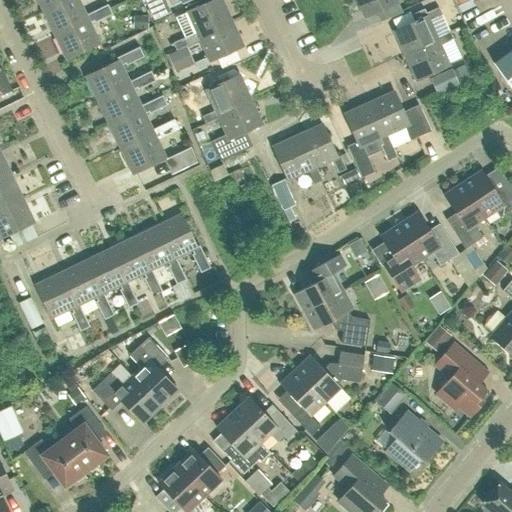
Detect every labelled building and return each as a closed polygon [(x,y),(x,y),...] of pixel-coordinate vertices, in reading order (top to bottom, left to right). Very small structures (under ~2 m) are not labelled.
[(36,0),(42,11),(64,0),(36,0)] [(64,0),(42,11),(54,35),(88,19),(86,16),(78,0),(64,0)] [(143,0),(153,20),(170,12),(164,0),(143,0)] [(194,34),(181,40),(174,43),(177,51),(186,47),(197,42),(196,39),(230,23),(219,0),(214,0),(184,13),(194,34)] [(354,0),(363,19),(396,4),(394,0),(354,0)] [(108,5),(86,16),(88,19),(54,35),(66,60),(100,43),(90,23),(94,21),(95,22),(112,14),(108,5)] [(410,23),(391,32),(403,57),(437,42),(435,39),(428,21),(440,16),(437,8),(426,13),(424,8),(407,16),(410,23)] [(133,15),(133,29),(148,29),(148,15),(133,15)] [(196,39),(197,42),(205,59),(194,64),(192,65),(196,72),(209,66),(208,63),(242,48),(230,23),(196,39)] [(469,32),(458,37),(468,57),(479,52),(469,32)] [(437,42),(403,57),(414,82),(448,67),(439,46),(451,40),(448,33),(435,39),(437,42)] [(194,64),(186,47),(177,51),(167,55),(174,73),(192,65),(194,64)] [(131,86),(129,83),(121,66),(126,63),(127,64),(144,56),(140,48),(117,59),(118,61),(85,77),(97,102),(131,86)] [(511,49),(493,64),(511,89),(511,49)] [(456,65),(433,74),(441,92),(463,82),(456,65)] [(17,87),(11,90),(1,68),(0,68),(0,84),(9,104),(22,97),(17,87)] [(133,90),(145,84),(155,79),(151,72),(129,83),(131,86),(97,102),(108,126),(142,110),(141,107),(133,90)] [(216,116),(249,101),(238,76),(204,92),(214,112),(201,118),(204,125),(217,119),(216,116)] [(49,102),(65,98),(60,80),(44,85),(49,102)] [(401,112),(392,92),(367,104),(383,138),(387,136),(403,128),(409,141),(416,138),(410,125),(408,126),(401,112)] [(163,96),(141,107),(142,110),(108,126),(120,150),(154,134),(152,131),(144,114),(167,103),(163,96)] [(216,116),(217,119),(225,136),(212,142),(220,160),(252,145),(246,132),(261,126),(249,101),(216,116)] [(375,171),(364,147),(381,139),(383,144),(380,145),(387,161),(397,156),(387,136),(383,138),(367,104),(343,115),(355,142),(348,145),(362,177),(375,171)] [(401,112),(408,126),(410,125),(425,118),(419,105),(401,112)] [(178,127),(175,120),(152,131),(154,134),(120,150),(132,175),(166,159),(156,138),(178,127)] [(296,136),(311,170),(314,169),(331,161),(337,173),(344,170),(338,157),(336,158),(320,125),(296,136)] [(83,128),(71,134),(77,148),(90,143),(83,128)] [(311,170),(296,136),(271,147),(287,181),(307,172),(313,184),(320,181),(314,169),(311,170)] [(38,153),(53,147),(49,138),(34,144),(38,153)] [(0,179),(10,174),(0,153),(0,179)] [(356,168),(340,175),(343,184),(359,177),(356,168)] [(462,183),(484,217),(495,210),(500,217),(511,208),(511,186),(510,184),(495,193),(481,171),(462,183)] [(0,208),(22,198),(10,174),(0,179),(0,208)] [(296,204),(284,179),(271,186),(283,210),(296,204)] [(484,217),(462,183),(444,195),(455,213),(445,219),(465,249),(483,237),(474,224),(484,217)] [(0,208),(0,242),(2,241),(1,239),(34,223),(22,198),(0,208)] [(399,224),(421,258),(431,252),(440,265),(458,253),(439,223),(429,230),(417,212),(399,224)] [(199,247),(196,248),(180,215),(155,226),(172,260),(175,259),(192,251),(193,254),(192,254),(200,272),(209,267),(205,260),(199,247)] [(421,258),(399,224),(380,236),(392,254),(382,260),(401,290),(419,278),(410,265),(421,258)] [(168,262),(169,265),(167,266),(175,284),(185,279),(175,259),(172,260),(155,226),(131,238),(148,272),(151,270),(168,262)] [(144,274),(145,277),(143,278),(152,296),(160,292),(161,291),(151,270),(148,272),(131,238),(107,250),(124,284),(127,282),(144,274)] [(355,258),(366,251),(359,238),(347,245),(355,258)] [(507,265),(511,259),(511,250),(506,245),(496,256),(507,265)] [(120,285),(121,289),(120,289),(129,307),(137,302),(127,282),(124,284),(107,250),(83,261),(100,295),(103,294),(120,285)] [(461,251),(458,253),(449,259),(453,266),(466,258),(461,251)] [(304,312),(343,290),(333,272),(345,266),(339,254),(317,266),(323,277),(293,294),(304,312)] [(20,261),(8,267),(20,295),(33,290),(20,261)] [(96,297),(97,300),(96,301),(105,318),(110,316),(113,314),(103,294),(100,295),(83,261),(59,273),(76,307),(79,305),(96,297)] [(482,263),(473,269),(478,277),(485,268),(482,263)] [(72,309),(73,312),(71,313),(81,331),(89,326),(79,305),(76,307),(59,273),(35,285),(51,319),(72,309)] [(511,354),(511,280),(502,291),(511,299),(511,310),(490,336),(511,354)] [(168,288),(161,291),(160,292),(163,297),(171,293),(168,288)] [(343,290),(304,312),(314,330),(334,319),(339,330),(343,330),(341,342),(365,346),(369,320),(351,317),(348,311),(353,309),(343,290)] [(397,299),(405,312),(414,306),(406,294),(397,299)] [(31,297),(19,302),(30,327),(42,322),(31,297)] [(118,331),(110,316),(105,318),(103,319),(110,334),(118,331)] [(132,376),(160,406),(177,389),(157,367),(168,357),(148,337),(129,355),(141,367),(132,376)] [(376,342),(375,351),(387,353),(388,343),(376,342)] [(470,416),(489,393),(477,383),(487,372),(453,343),(434,364),(450,378),(436,393),(454,409),(457,405),(470,416)] [(295,369),(325,402),(341,387),(337,383),(341,379),(360,382),(364,355),(339,351),(337,364),(334,363),(325,371),(310,355),(295,369)] [(370,370),(391,373),(393,357),(372,354),(370,370)] [(325,402),(295,369),(279,383),(303,408),(294,417),(311,435),(320,426),(310,416),(325,402)] [(160,406),(132,376),(122,385),(110,372),(92,390),(111,410),(121,401),(142,422),(160,406)] [(391,382),(374,400),(389,414),(406,395),(391,382)] [(67,394),(75,405),(85,398),(77,387),(67,394)] [(233,412),(260,442),(276,427),(287,439),(296,430),(272,405),(263,413),(249,397),(233,412)] [(23,432),(11,405),(0,410),(0,434),(3,441),(23,432)] [(62,438),(86,471),(107,455),(94,437),(104,430),(86,406),(69,419),(76,428),(62,438)] [(431,446),(437,439),(405,411),(388,432),(395,438),(386,449),(411,470),(420,459),(424,463),(435,450),(431,446)] [(260,442),(233,412),(216,428),(230,443),(222,451),(243,473),(258,459),(251,451),(260,442)] [(326,454),(348,427),(339,418),(314,442),(326,454)] [(86,471),(62,438),(48,449),(41,439),(24,452),(42,476),(51,469),(64,487),(86,471)] [(285,454),(294,466),(312,452),(304,440),(285,454)] [(340,441),(324,460),(330,466),(347,447),(340,441)] [(176,466),(204,496),(221,479),(216,474),(225,466),(207,447),(199,455),(193,449),(176,466)] [(351,511),(381,511),(388,504),(365,484),(373,474),(351,455),(334,475),(349,488),(338,501),(351,511)] [(301,465),(308,472),(317,464),(309,456),(301,465)] [(0,511),(8,511),(10,511),(1,493),(12,488),(0,462),(0,511)] [(263,465),(251,474),(261,487),(273,478),(263,465)] [(186,511),(204,496),(176,466),(158,483),(164,489),(155,497),(169,511),(175,511),(181,507),(185,511),(186,511)] [(315,475),(294,499),(304,509),(317,494),(314,491),(323,481),(315,475)] [(288,491),(279,482),(270,491),(267,488),(260,494),(272,507),(288,491)] [(511,511),(511,493),(499,483),(482,503),(492,511),(511,511)] [(29,485),(20,489),(29,509),(38,506),(29,485)] [(247,511),(269,511),(259,501),(247,511)]
